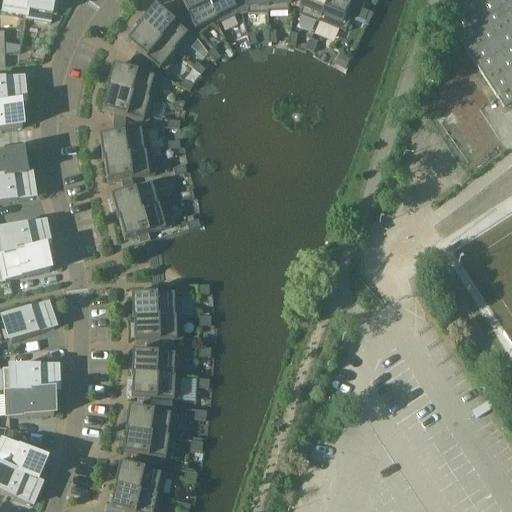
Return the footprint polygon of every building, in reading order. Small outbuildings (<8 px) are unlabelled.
[(4,0),(2,13),(26,17),(27,17),(29,0),(4,0)] [(26,17),(25,20),(51,25),(52,17),(56,17),(59,0),(29,0),(27,17),(26,17)] [(180,0),(196,31),(219,20),(218,18),(208,0),(180,0)] [(208,0),(218,18),(236,10),(235,9),(231,0),(208,0)] [(244,0),(245,8),(247,8),(248,15),(269,14),(269,13),(268,0),(244,0)] [(268,0),(269,13),(289,12),(288,6),(291,6),(291,5),(290,0),(268,0)] [(302,0),(299,9),(302,10),(299,15),(319,24),(328,0),(302,0)] [(328,0),(319,24),(346,35),(356,11),(350,10),(354,0),(328,0)] [(511,0),(451,0),(438,9),(440,13),(453,32),(455,35),(456,37),(475,65),(497,100),(501,106),(502,108),(511,101),(511,0)] [(189,37),(155,8),(141,26),(142,27),(178,57),(191,41),(188,39),(189,37)] [(178,57),(142,27),(126,44),(159,72),(161,70),(165,74),(179,58),(178,57)] [(249,46),(256,44),(254,33),(247,35),(249,46)] [(289,44),(295,45),(297,35),(291,34),(289,44)] [(231,53),(238,50),(233,40),(226,43),(231,53)] [(307,51),(314,53),(318,43),(312,40),(307,51)] [(215,63),(221,59),(213,49),(207,54),(215,63)] [(341,56),(335,67),(346,73),(352,62),(341,56)] [(201,76),(206,70),(197,63),(192,69),(201,76)] [(154,79),(113,68),(106,90),(108,91),(153,103),(154,102),(159,83),(153,81),(154,79)] [(21,80),(0,81),(0,107),(19,106),(23,106),(21,80)] [(189,93),(193,86),(183,81),(179,87),(189,93)] [(108,91),(102,112),(141,123),(142,121),(149,123),(155,102),(154,102),(153,103),(108,91)] [(170,107),(183,111),(184,103),(172,100),(170,107)] [(0,132),(22,130),(19,106),(0,107),(0,132)] [(113,136),(99,139),(103,162),(104,162),(150,153),(147,134),(140,135),(139,133),(125,135),(113,136)] [(167,144),(168,151),(180,149),(178,141),(167,144)] [(22,152),(0,155),(0,180),(25,177),(25,176),(22,152)] [(150,153),(104,162),(107,184),(122,182),(132,180),(155,177),(151,153),(150,153)] [(173,169),(174,176),(186,174),(185,166),(173,169)] [(0,206),(33,201),(29,175),(25,176),(25,177),(0,180),(0,206)] [(124,195),(111,198),(118,221),(156,209),(150,187),(134,192),(124,195)] [(180,195),(182,201),(193,198),(192,192),(180,195)] [(156,209),(118,221),(125,241),(169,229),(163,206),(156,209)] [(188,225),(185,225),(187,232),(187,233),(199,229),(197,222),(194,223),(193,217),(187,219),(188,225)] [(43,224),(0,233),(0,258),(44,249),(44,250),(48,249),(43,224)] [(0,284),(50,274),(44,250),(44,249),(0,258),(0,284)] [(209,288),(197,288),(197,296),(209,296),(209,288)] [(180,296),(131,297),(132,320),(133,320),(182,318),(192,318),(191,297),(180,298),(180,296)] [(20,310),(1,317),(10,345),(54,331),(45,306),(22,314),(20,310)] [(199,327),(210,327),(210,318),(199,317),(199,327)] [(182,318),(133,320),(134,343),(183,342),(182,318)] [(198,358),(210,359),(210,350),(199,350),(198,358)] [(132,354),(131,377),(132,378),(132,376),(173,378),(175,356),(173,356),(146,354),(132,354)] [(56,368),(2,370),(3,396),(7,396),(53,394),(57,394),(56,368)] [(132,378),(131,400),(143,400),(155,401),(179,403),(179,402),(195,403),(196,382),(181,381),(181,379),(173,378),(132,376),(132,378)] [(197,390),(208,391),(209,381),(197,380),(197,390)] [(53,394),(7,396),(8,420),(53,418),(53,394)] [(129,410),(125,433),(126,433),(172,440),(175,417),(129,410)] [(193,421),(205,423),(206,414),(194,412),(193,421)] [(126,433),(123,455),(171,463),(174,441),(172,440),(126,433)] [(0,452),(0,467),(36,483),(37,482),(46,460),(5,442),(0,452)] [(189,452),(201,454),(202,445),(191,443),(189,452)] [(119,466),(114,489),(115,489),(161,500),(166,477),(144,472),(133,469),(119,466)] [(0,494),(30,508),(40,484),(37,482),(36,483),(0,467),(0,494)] [(184,482),(195,485),(196,476),(186,473),(184,482)] [(115,489),(109,511),(114,511),(159,511),(162,500),(161,500),(115,489)]
